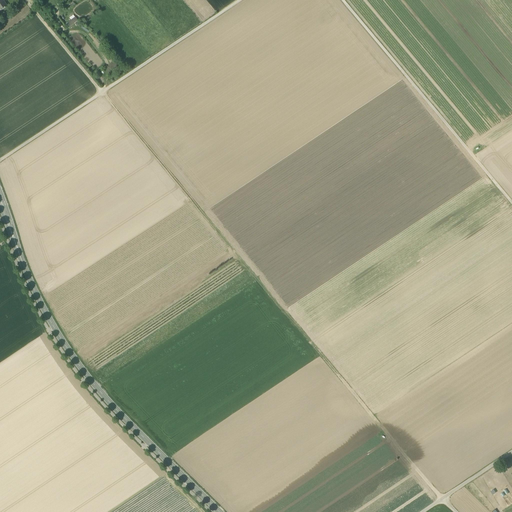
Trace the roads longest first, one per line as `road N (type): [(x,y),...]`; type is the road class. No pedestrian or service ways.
road 1 (track): [(101,91),(441,499)]
road 2 (tertiary): [(217,511),(65,347),(0,200)]
road 3 (track): [(0,160),(238,0)]
road 4 (track): [(342,0),(511,202)]
